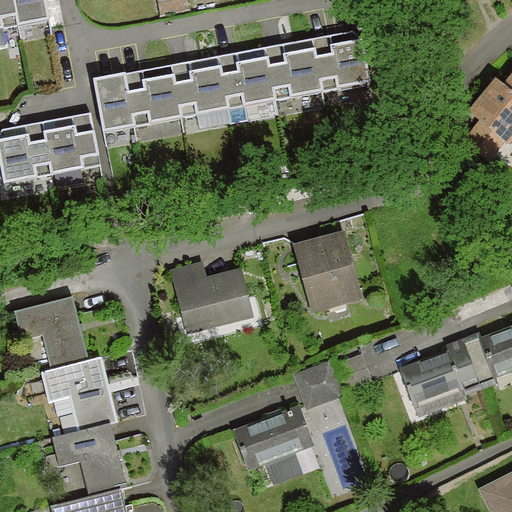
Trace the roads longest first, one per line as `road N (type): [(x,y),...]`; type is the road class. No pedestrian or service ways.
road 1 (residential): [(135,262),(417,186)]
road 2 (residential): [(135,262),(184,511)]
road 3 (residential): [(511,443),(375,511)]
road 4 (residential): [(0,296),(135,262)]
road 5 (residential): [(445,130),(449,96),(511,30)]
